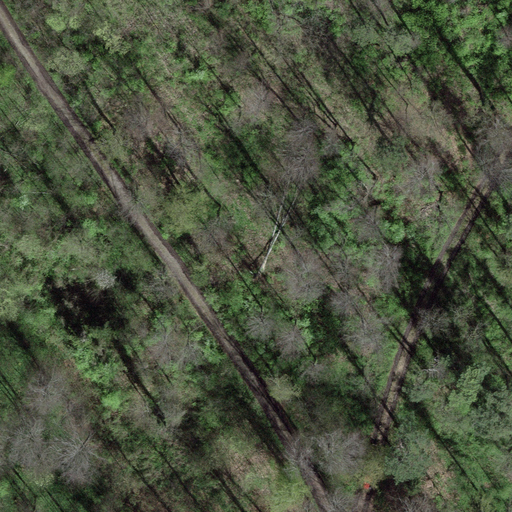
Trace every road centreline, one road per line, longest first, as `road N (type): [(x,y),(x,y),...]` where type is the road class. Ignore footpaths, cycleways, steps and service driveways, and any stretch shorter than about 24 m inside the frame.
road 1 (track): [(0,18),(175,265),(292,409),(338,511)]
road 2 (track): [(356,511),(415,325),(511,128)]
